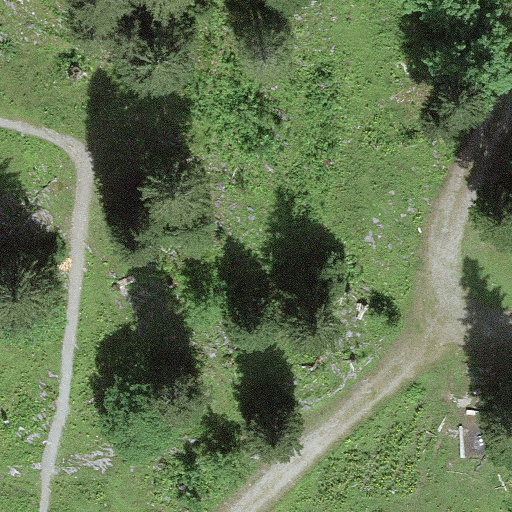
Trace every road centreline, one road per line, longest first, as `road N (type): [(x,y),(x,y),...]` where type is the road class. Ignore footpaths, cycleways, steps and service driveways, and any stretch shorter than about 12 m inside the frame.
road 1 (track): [(467,302),(244,511)]
road 2 (track): [(511,78),(440,244),(467,302)]
